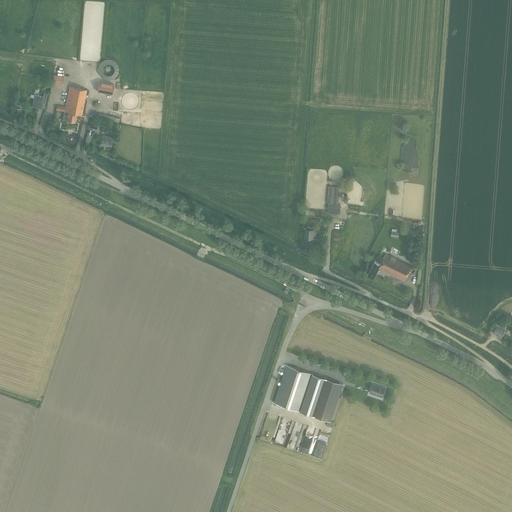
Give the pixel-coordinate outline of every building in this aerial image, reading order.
[(54,78),(53,83),(62,85),(63,78),(63,76),(54,75),(54,78)] [(99,82),(98,91),(112,94),(114,85),(99,82)] [(65,108),(57,106),(56,109),(68,112),(66,121),(75,122),(77,114),(82,115),(87,89),(70,86),(65,108)] [(32,107),(44,109),(48,94),(44,93),(44,97),(34,95),(32,107)] [(99,114),(98,119),(115,122),(116,118),(116,117),(99,114)] [(98,121),(91,120),(89,130),(96,131),(98,121)] [(102,135),(100,144),(111,147),(112,141),(113,138),(102,135)] [(328,186),(327,203),(338,204),(339,187),(328,186)] [(328,204),(327,213),(340,214),(340,205),(328,204)] [(314,233),(314,230),(306,229),(305,239),(312,239),(313,233),(314,233)] [(379,269),(404,281),(409,270),(412,271),(414,266),(386,253),(380,265),(375,262),(369,275),(374,278),(379,269)] [(493,332),(501,337),(505,330),(504,330),(505,327),(502,325),(504,323),(497,320),(495,324),(497,325),(493,332)] [(313,374),(287,366),(275,403),(300,411),(313,374)] [(313,374),(300,411),(312,415),(324,378),(313,374)] [(324,378),(312,415),(331,421),(339,398),(340,394),(343,384),(324,378)] [(373,384),(370,393),(382,397),(385,388),(373,384)]
